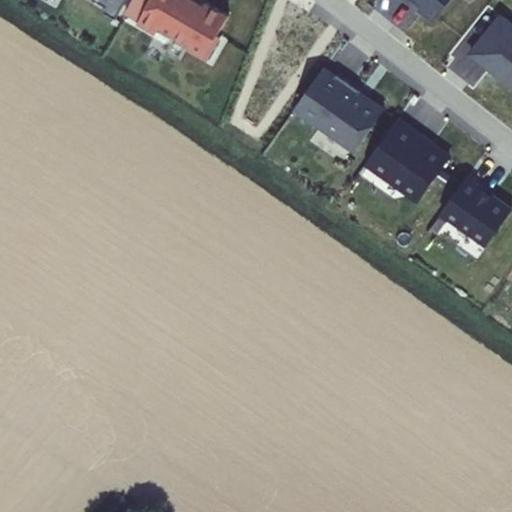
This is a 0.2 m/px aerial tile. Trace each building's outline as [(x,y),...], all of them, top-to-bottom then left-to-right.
[(61,0),(88,15),(96,0),(87,0),(85,4),(77,0),(61,0)] [(103,0),(96,0),(88,15),(84,22),(97,30),(112,5),(103,0)] [(117,0),(105,22),(118,30),(135,0),(117,0)] [(159,0),(135,0),(118,30),(117,32),(135,43),(139,35),(169,53),(167,56),(187,67),(200,44),(197,43),(208,24),(185,11),(183,14),(160,0),(159,0)] [(401,0),(432,24),(450,0),(401,0)] [(511,23),(500,14),(469,55),(507,83),(510,78),(511,79),(511,23)] [(316,86),(304,77),(276,117),(336,159),(363,120),(339,102),(341,99),(318,83),(316,86)] [(430,168),(403,149),(405,147),(379,128),(348,172),(401,209),(430,168)] [(463,200),(464,198),(449,187),(423,223),(468,255),(494,219),(474,205),(473,206),(463,200)] [(511,254),(500,271),(511,279),(511,254)]
